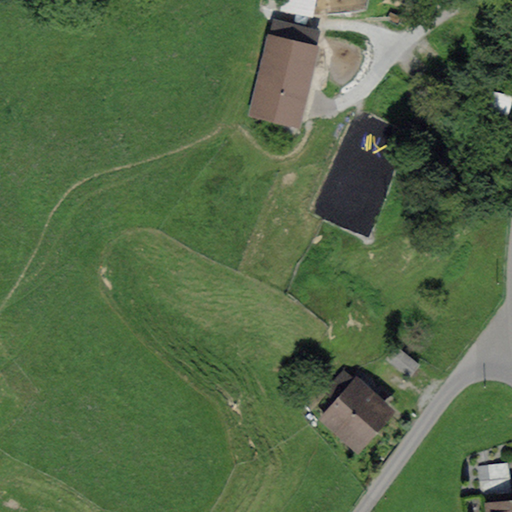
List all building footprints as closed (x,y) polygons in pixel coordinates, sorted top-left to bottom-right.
[(288,0),(288,11),(314,12),(314,0),(288,0)] [(275,24),(255,108),(295,118),(314,33),(275,24)] [(418,365),(396,347),(386,359),(409,377),(418,365)] [(355,385),(329,415),(357,440),(384,410),(355,385)] [(477,466),(481,496),(511,492),(507,462),(477,466)] [(511,511),(511,503),(491,506),(491,511),(511,511)]
